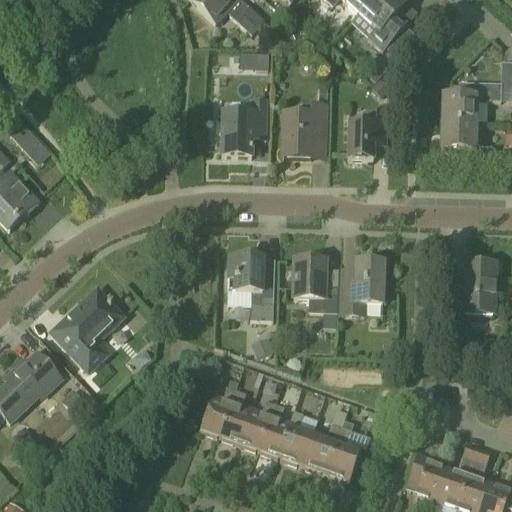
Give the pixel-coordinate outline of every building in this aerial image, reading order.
[(225,16),(236,27),(251,40),(256,34),(220,0),(191,0),(187,4),(214,29),(225,16)] [(240,0),(220,0),(256,34),(263,27),(249,13),(238,3),(240,0)] [(336,0),(357,19),(373,0),(336,0)] [(377,38),(402,11),(390,0),(373,0),(357,19),(377,38)] [(499,90),(511,89),(511,66),(500,66),(499,90)] [(441,102),(440,128),(474,129),(475,106),(499,107),(500,90),(457,89),(457,102),(441,102)] [(264,140),(265,106),(251,106),(251,119),(222,118),(220,162),(250,163),(251,140),(264,140)] [(324,149),(325,111),(310,110),(310,120),(283,119),(282,164),(310,164),(310,149),(324,149)] [(384,146),(385,119),(364,118),(364,130),(348,129),(347,165),(372,166),(373,146),(384,146)] [(474,129),(440,128),(439,155),(455,156),(455,169),(504,171),(504,157),(491,157),(492,153),(474,152),(474,129)] [(20,130),(11,138),(23,151),(31,143),(20,130)] [(0,151),(0,176),(12,166),(0,151)] [(0,227),(9,237),(29,219),(12,201),(22,192),(8,177),(0,184),(0,227)] [(251,298),(251,310),(250,326),(273,326),(275,283),(263,283),(263,264),(229,263),(228,298),(251,298)] [(338,294),(325,294),(326,267),(295,266),(293,305),(309,306),(309,319),(337,319),(338,294)] [(382,310),(383,268),(356,267),(356,293),(341,293),(340,321),(364,321),(364,309),(382,310)] [(493,319),(494,271),(466,270),(465,290),(450,289),(449,342),(465,342),(465,319),(493,319)] [(90,354),(122,324),(97,297),(62,330),(78,347),(68,357),(88,378),(101,366),(90,354)] [(51,395),(61,385),(36,358),(27,368),(24,365),(10,379),(14,383),(0,396),(0,418),(9,429),(48,392),(51,395)] [(485,398),(510,398),(510,384),(484,385),(485,398)] [(227,393),(223,403),(213,400),(199,438),(217,444),(217,443),(219,443),(236,396),(227,393)] [(221,445),(238,451),(251,413),(241,410),(245,400),(236,396),(219,443),(221,444),(221,445)] [(251,413),(238,451),(255,457),(256,456),(258,457),(274,410),(265,407),(261,417),(251,413)] [(284,413),(274,410),(258,457),(259,458),(259,459),(276,465),(277,463),(278,463),(291,427),(290,427),(281,424),(284,413)] [(291,427),(278,463),(286,466),(285,468),(296,472),(297,470),(301,471),(313,438),(299,433),(303,420),(293,417),(290,427),(291,427)] [(327,442),(313,438),(301,471),(305,473),(304,475),(315,479),(316,477),(325,480),(341,433),(331,430),(327,442)] [(361,454),(346,449),(351,437),(341,433),(325,480),(333,483),(332,485),(344,489),(345,487),(349,488),(361,454)] [(436,510),(441,511),(458,511),(478,455),(466,451),(459,472),(460,475),(459,480),(449,476),(436,510)] [(458,511),(482,511),(490,491),(478,487),(479,482),(482,480),(490,459),(478,455),(458,511)] [(415,502),(436,510),(449,476),(436,472),(438,467),(417,460),(407,487),(419,491),(415,502)] [(511,511),(511,493),(502,490),(500,495),(490,491),(482,511),(511,511)]
